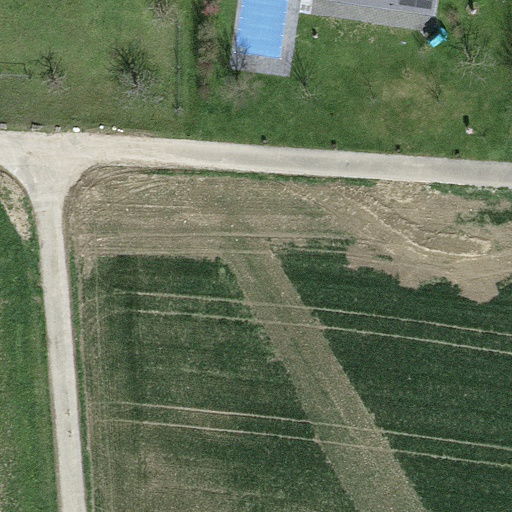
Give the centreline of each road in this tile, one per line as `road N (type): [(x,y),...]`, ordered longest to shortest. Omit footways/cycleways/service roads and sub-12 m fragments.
road 1 (track): [(49,151),(511,178)]
road 2 (track): [(71,511),(49,151)]
